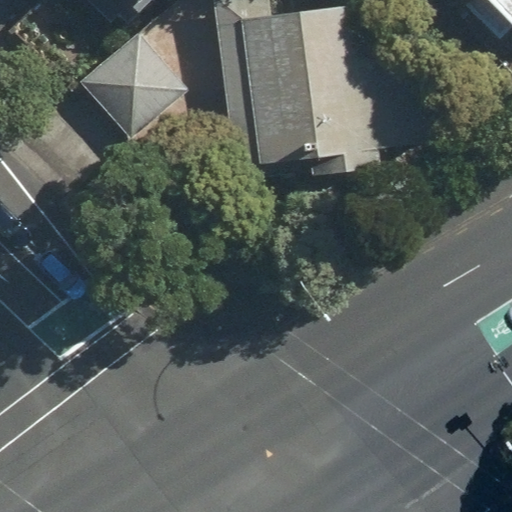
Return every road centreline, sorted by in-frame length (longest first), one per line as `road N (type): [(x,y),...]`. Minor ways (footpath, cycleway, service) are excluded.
road 1 (primary): [(253,485),(511,307)]
road 2 (tertiary): [(253,485),(0,301)]
